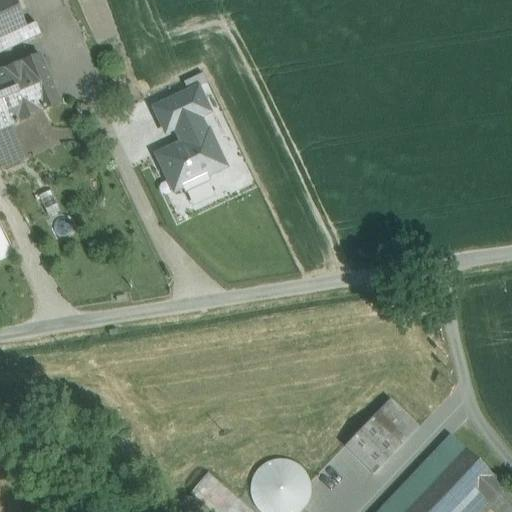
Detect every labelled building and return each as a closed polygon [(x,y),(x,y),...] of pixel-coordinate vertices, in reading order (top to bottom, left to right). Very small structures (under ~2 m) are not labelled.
[(0,0),(0,53),(31,39),(14,0),(0,0)] [(39,58),(22,65),(23,65),(5,72),(24,120),(30,117),(29,115),(57,103),(39,58)] [(5,72),(0,74),(0,129),(10,126),(24,120),(5,72)] [(196,83),(146,105),(163,143),(148,150),(166,192),(223,167),(200,117),(209,113),(196,83)] [(10,126),(0,129),(0,167),(1,170),(25,160),(10,126)] [(0,223),(0,261),(15,255),(0,223)] [(418,429),(389,401),(372,419),(401,447),(418,429)] [(401,447),(372,419),(344,448),(373,476),(401,447)] [(451,437),(379,511),(405,511),(465,450),(451,437)] [(465,450),(405,511),(455,511),(474,494),(492,476),(465,450)] [(308,502),(310,490),(308,478),(301,469),(291,462),(280,460),(268,462),(258,469),(252,479),(250,491),(252,502),(259,511),(258,511),(300,511),(302,511),(308,502)] [(511,511),(511,495),(492,476),(474,494),(490,509),(492,511),(511,511)] [(474,494),(455,511),(487,511),(490,509),(474,494)]
